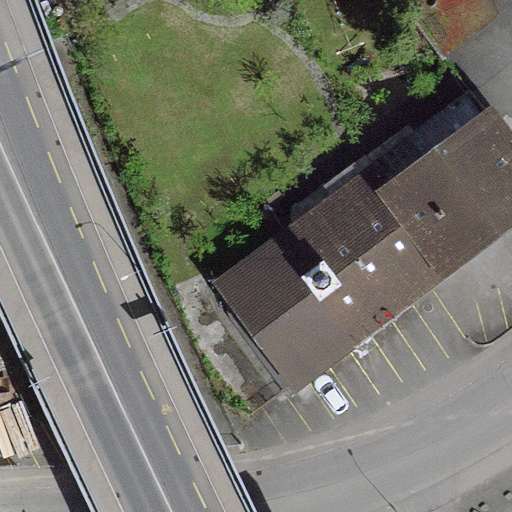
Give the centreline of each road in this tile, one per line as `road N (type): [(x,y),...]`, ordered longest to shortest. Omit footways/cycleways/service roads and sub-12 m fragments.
road 1 (primary): [(173,511),(0,128)]
road 2 (residential): [(317,496),(387,471),(511,390)]
